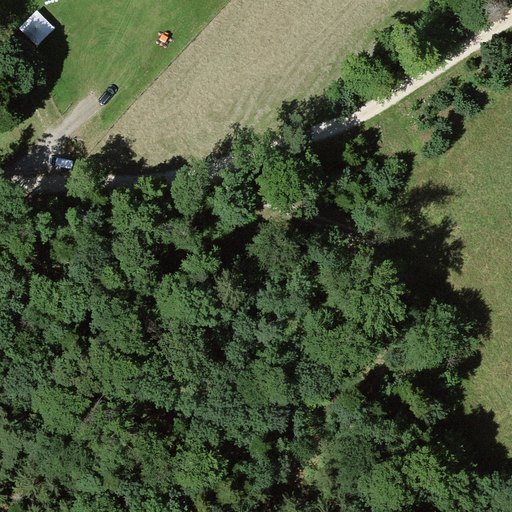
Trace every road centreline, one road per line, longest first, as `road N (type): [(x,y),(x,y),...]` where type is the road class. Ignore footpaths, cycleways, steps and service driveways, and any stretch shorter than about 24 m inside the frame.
road 1 (track): [(0,183),(104,186),(345,135),(511,21)]
road 2 (track): [(396,231),(374,238),(276,208),(203,171)]
road 3 (track): [(33,184),(62,130),(0,17)]
